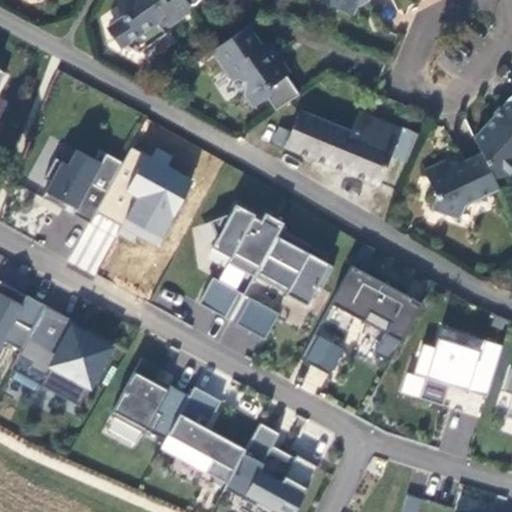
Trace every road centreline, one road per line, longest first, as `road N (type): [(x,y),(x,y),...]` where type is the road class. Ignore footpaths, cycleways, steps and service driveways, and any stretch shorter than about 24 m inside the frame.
road 1 (residential): [(0,17),(511,303)]
road 2 (residential): [(0,241),(363,438)]
road 3 (residential): [(477,0),(422,38),(409,73),(423,96),(458,95),(507,42),(510,19)]
road 4 (residential): [(363,438),(511,485)]
